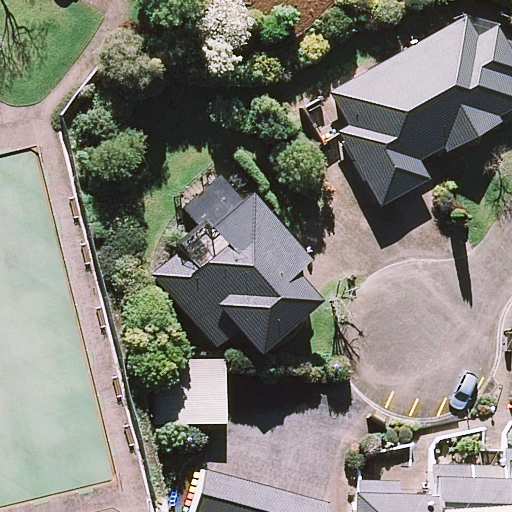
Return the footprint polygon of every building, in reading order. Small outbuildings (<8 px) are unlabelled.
[(443,150),(446,156),(501,125),(497,118),(511,109),(511,85),(509,81),(511,79),(511,53),(497,27),(483,35),(470,14),(328,96),(347,130),(338,135),(381,208),(427,181),(417,164),(443,150)] [(306,264),(250,196),(153,276),(215,350),(237,331),(259,356),(321,305),(295,273),(306,264)] [(224,363),(155,364),(156,426),(225,425),(224,363)] [(511,511),(511,446),(503,446),(502,472),(434,469),(434,486),(360,483),(359,511),(511,511)] [(325,511),(327,506),(202,472),(191,511),(325,511)]
